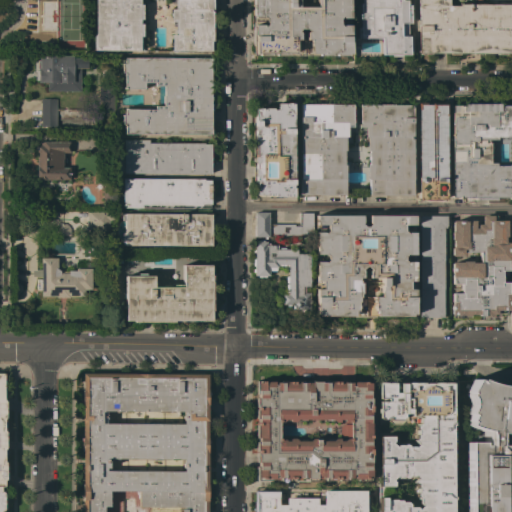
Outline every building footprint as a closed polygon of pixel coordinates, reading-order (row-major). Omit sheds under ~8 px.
[(211,0),(211,41),(210,41),(210,51),(171,51),(172,35),(175,35),(175,20),(170,20),(170,9),(175,9),(175,0),(139,0),(139,4),(142,5),(142,19),(139,19),(139,24),(142,24),(142,36),(139,36),(139,51),(94,51),(94,0),(211,0)] [(349,0),(349,54),(346,54),(346,56),(334,56),(334,54),(329,54),(329,56),(317,56),(317,54),(286,54),(286,55),(274,55),(274,54),(269,54),(269,55),(258,55),(258,54),(254,54),(254,36),(253,35),(253,0),(349,0)] [(382,39),(357,38),(357,27),(360,27),(361,3),(363,3),(363,0),(408,0),(408,5),(412,5),(412,24),(408,24),(408,36),(409,36),(409,55),(400,55),(400,57),(391,57),(391,55),(382,55),(382,39)] [(511,53),(418,54),(417,25),(419,25),(419,0),(449,0),(449,6),(459,6),(459,4),(460,4),(459,3),(470,3),(470,4),(477,4),(477,3),(485,3),(485,4),(500,4),(500,3),(511,3),(511,53)] [(86,56),(86,60),(112,60),(112,68),(80,68),(79,91),(47,91),(47,83),(37,83),(37,80),(35,80),(35,71),(37,71),(37,69),(36,69),(36,60),(38,60),(38,55),(86,56)] [(210,58),(209,135),(123,134),(123,125),(121,125),(121,115),(123,115),(123,109),(126,109),(154,109),(154,106),(162,106),(162,96),(163,96),(163,86),(154,86),(154,83),(143,83),(143,89),(122,89),(122,87),(124,87),(124,73),(121,73),(121,63),(124,63),(124,58),(210,58)] [(99,84),(111,84),(111,112),(99,112),(99,84)] [(56,99),(56,127),(40,126),(40,99),(56,99)] [(292,196),(288,196),(288,197),(284,197),(284,196),(281,196),(274,196),(274,195),(254,195),(254,192),(255,192),(255,183),(254,183),(254,177),(252,177),(252,168),(254,168),(254,163),(252,163),(252,157),(254,157),(254,141),(252,141),(252,135),(254,135),(254,130),(252,130),(252,126),(254,126),(254,109),(257,109),(257,108),(261,108),(261,109),(263,109),(263,108),(271,108),(271,109),(272,109),(272,110),(275,110),(275,109),(276,109),(276,103),(285,103),(289,103),(292,103),(292,196)] [(439,200),(431,200),(423,200),(417,199),(417,110),(417,103),(425,103),(425,105),(430,105),(430,103),(446,103),(446,115),(445,115),(445,200),(439,200)] [(509,199),(495,198),(495,201),(466,200),(466,198),(450,197),(451,105),(462,105),(462,103),(500,104),(500,105),(510,106),(510,138),(495,137),(495,140),(488,140),(488,142),(489,142),(489,163),(495,163),(495,165),(510,166),(509,199)] [(298,195),(300,104),(352,105),(352,127),(346,127),(346,137),(344,137),(344,151),(343,151),(343,165),(344,165),(344,195),(298,195)] [(412,105),(411,196),(368,195),(368,180),(366,180),(367,165),(368,165),(368,151),(366,151),(366,137),(365,137),(365,127),(359,127),(359,105),(412,105)] [(210,173),(204,173),(204,174),(123,173),(123,139),(148,139),(148,143),(203,143),(203,144),(210,144),(210,173)] [(68,167),(68,173),(69,173),(69,175),(69,176),(68,176),(68,179),(39,179),(39,178),(36,178),(36,177),(36,169),(36,160),(37,160),(37,150),(35,150),(35,143),(39,143),(39,142),(69,142),(69,153),(68,153),(68,155),(58,155),(58,157),(56,157),(56,167),(68,167)] [(203,179),(203,180),(210,180),(210,184),(211,184),(211,200),(210,200),(210,204),(201,204),(201,206),(191,206),(191,205),(172,205),(172,206),(162,206),(162,205),(143,205),(143,207),(141,207),(141,208),(122,208),(122,178),(203,179)] [(108,236),(90,236),(90,230),(86,230),(86,211),(114,211),(114,221),(108,221),(108,236)] [(254,237),(254,236),(253,236),(253,225),(254,225),(254,218),(253,218),(253,215),(254,215),(254,212),(268,212),(268,237),(254,237)] [(210,214),(210,246),(121,245),(121,233),(122,233),(124,233),(124,220),(121,220),(121,214),(124,214),(124,213),(210,214)] [(311,232),(305,232),(305,238),(269,237),(269,224),(293,225),(293,226),(299,226),(299,213),(311,213),(311,232)] [(360,216),(360,219),(368,219),(368,216),(413,215),(413,229),(402,229),(402,231),(404,233),(413,233),(413,258),(402,258),(402,260),(405,263),(406,262),(413,262),(413,285),(407,285),(407,289),(413,289),(413,314),(409,314),(409,316),(319,316),(318,314),(315,314),(315,289),(318,289),(318,285),(315,285),(315,262),(322,262),(323,263),(326,260),(326,258),(315,258),(315,232),(322,232),(323,233),(326,230),(326,229),(315,229),(315,215),(360,216)] [(419,216),(446,216),(446,226),(445,226),(445,228),(442,228),(442,318),(418,317),(419,216)] [(505,236),(503,236),(503,243),(508,243),(508,261),(507,261),(507,271),(500,271),(500,282),(507,282),(507,297),(508,297),(508,310),(507,310),(507,314),(504,314),(504,316),(494,316),(494,317),(481,317),(481,316),(478,316),(478,315),(469,315),(469,317),(452,318),(452,316),(450,316),(450,310),(451,310),(451,302),(452,302),(451,294),(460,293),(460,284),(452,284),(452,277),(450,277),(450,271),(451,271),(451,268),(450,268),(450,262),(461,262),(470,261),(470,263),(479,263),(479,252),(462,252),(462,256),(451,256),(450,247),(452,247),(452,241),(451,241),(451,231),(451,221),(463,220),(463,221),(474,221),(474,229),(477,228),(477,225),(481,225),(481,216),(492,216),(492,221),(505,221),(505,236)] [(58,223),(61,223),(64,223),(67,225),(68,226),(69,228),(70,230),(70,236),(52,236),(52,230),(53,227),(55,225),(58,223)] [(265,276),(265,277),(257,277),(257,276),(254,276),(254,273),(252,273),(252,269),(254,269),(254,266),(252,266),(252,259),(254,259),(254,252),(252,252),(252,248),(254,248),(254,242),(257,242),(257,240),(262,240),(262,241),(266,241),(266,243),(268,244),(268,245),(276,245),(276,249),(278,249),(278,248),(284,248),(284,250),(295,250),(295,254),(308,254),(308,263),(310,263),(310,266),(308,266),(308,269),(310,269),(310,272),(308,272),(308,273),(310,273),(310,276),(308,276),(308,279),(310,279),(310,282),(308,282),(308,287),(303,287),(303,293),(308,293),(308,300),(309,300),(309,303),(308,303),(308,310),(296,310),(296,309),(295,309),(293,309),(293,308),(292,307),(292,306),(291,305),(289,305),(289,306),(285,306),(285,305),(281,305),(281,302),(279,302),(279,298),(281,298),(281,295),(284,295),(284,284),(287,284),(287,283),(285,283),(285,277),(287,277),(287,270),(285,270),(285,267),(276,267),(275,267),(275,271),(268,271),(268,276),(265,276)] [(68,296),(68,298),(55,297),(40,296),(40,290),(35,290),(35,279),(40,279),(40,277),(36,277),(31,277),(31,270),(35,270),(40,270),(40,258),(56,258),(56,268),(59,271),(59,273),(67,273),(67,271),(75,271),(75,268),(76,268),(76,262),(112,263),(112,270),(100,270),(100,275),(97,275),(97,278),(90,278),(90,290),(83,290),(83,297),(68,296)] [(125,276),(136,276),(136,273),(145,274),(145,276),(153,276),(153,287),(172,287),(172,285),(182,285),(182,265),(210,265),(210,275),(211,275),(211,311),(210,311),(210,321),(172,321),(172,322),(133,322),(133,321),(124,321),(125,276)] [(81,511),(82,373),(207,374),(206,511),(81,511)] [(465,511),(465,443),(479,443),(479,446),(482,446),(482,431),(475,429),(466,425),(467,421),(466,421),(468,415),(466,414),(469,407),(469,404),(469,402),(469,399),(468,397),(466,395),(467,393),(466,392),(473,379),(477,381),(478,379),(479,380),(485,382),(489,384),(495,385),(500,386),(504,387),(509,387),(509,380),(511,379),(511,448),(511,511),(465,511)] [(356,481),(356,479),(352,479),(352,475),(350,475),(350,478),(346,478),(346,481),(337,481),(337,479),(335,479),(335,478),(334,478),(334,479),(332,479),(332,481),(323,481),(323,478),(319,478),(319,479),(315,479),(315,481),(305,481),(305,479),(301,479),(301,480),(279,481),(279,478),(275,478),(275,476),(273,476),(273,479),(269,479),(269,480),(256,481),(256,467),(257,467),(257,462),(256,462),(256,442),(257,442),(257,438),(256,438),(256,423),(257,423),(257,418),(256,418),(256,398),(257,398),(257,394),(256,394),(256,381),(273,381),(273,385),(275,385),(275,383),(283,383),(283,382),(298,382),(298,383),(310,383),(310,382),(320,382),(320,383),(327,383),(327,382),(343,382),(343,383),(350,383),(350,386),(352,386),(352,382),(365,382),(365,383),(369,383),(369,391),(368,391),(368,398),(369,398),(369,406),(369,412),(369,435),(369,438),(368,438),(368,445),(369,445),(369,455),(369,463),(368,463),(368,470),(369,470),(369,478),(368,478),(368,481),(356,481)] [(451,425),(451,496),(452,496),(452,499),(451,499),(451,511),(377,511),(377,498),(383,498),(383,499),(394,499),(394,500),(399,500),(399,502),(404,502),(407,504),(407,507),(414,507),(415,509),(419,505),(417,503),(417,499),(415,499),(415,497),(414,497),(414,496),(413,495),(414,494),(414,493),(415,493),(415,488),(414,488),(414,486),(414,485),(411,482),(415,479),(412,476),(411,476),(406,476),(406,477),(405,478),(403,479),(402,478),(400,478),(400,477),(400,478),(395,478),(394,477),(390,480),(391,482),(391,486),(378,487),(378,437),(391,436),(391,441),(390,443),(394,446),(395,445),(400,445),(401,444),(402,444),(404,444),(406,445),(406,447),(412,447),(415,444),(412,440),(414,438),(414,437),(414,435),(416,435),(416,430),(414,430),(414,428),(413,427),(414,426),(415,426),(415,424),(418,424),(418,420),(420,418),(416,414),(414,416),(409,416),(409,414),(402,414),(402,418),(400,418),(400,419),(399,420),(389,420),(388,420),(388,418),(384,418),(384,419),(382,420),(381,420),(379,419),(379,418),(378,418),(378,413),(376,413),(376,409),(377,409),(377,402),(386,402),(386,399),(377,399),(378,382),(394,383),(394,393),(398,393),(399,383),(404,383),(404,382),(422,383),(432,383),(449,383),(451,383),(451,422),(452,422),(452,425),(451,425)] [(365,491),(365,511),(254,511),(254,491),(278,491),(278,505),(285,505),(285,498),(316,498),(316,505),(323,505),(323,491),(365,491)]
